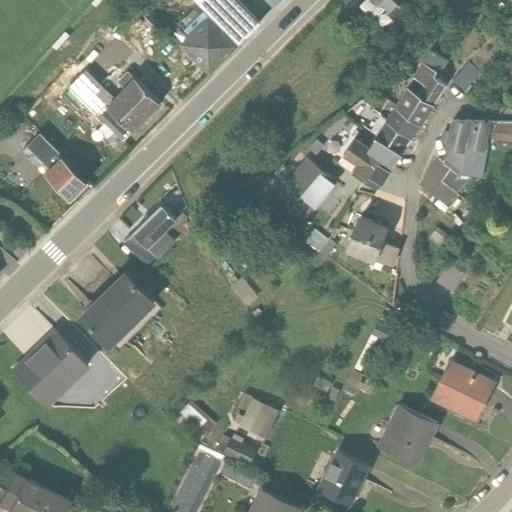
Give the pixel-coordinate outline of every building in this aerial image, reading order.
[(196,0),(238,43),(258,23),(235,0),(196,0)] [(262,0),(271,9),(282,0),(262,0)] [(179,45),(208,75),(237,47),(209,16),(179,45)] [(425,58),(409,81),(436,99),(449,80),(439,72),(441,69),(425,58)] [(470,58),(454,76),(468,88),(484,71),(470,58)] [(160,104),(133,77),(106,106),(133,133),(160,104)] [(82,95),(97,108),(110,94),(95,80),(82,95)] [(409,81),(396,101),(422,119),(436,99),(409,81)] [(396,101),(386,115),(412,133),(422,119),(396,101)] [(386,115),(376,129),(403,147),(412,133),(386,115)] [(486,144),(494,115),(454,116),(447,142),(467,147),(467,141),(486,144)] [(511,120),(497,120),(497,137),(511,136),(511,120)] [(376,129),(368,142),(394,160),(403,147),(376,129)] [(88,184),(37,133),(26,146),(47,169),(43,172),(71,200),(88,184)] [(353,164),(379,182),(394,160),(368,142),(356,133),(344,151),(356,159),(353,164)] [(339,176),(308,150),(285,179),(315,203),(339,176)] [(439,153),(420,180),(449,201),(469,175),(439,153)] [(177,220),(162,203),(122,242),(146,267),(175,239),(167,230),(177,220)] [(390,220),(360,208),(346,244),(377,256),(390,220)] [(437,223),(429,234),(439,242),(453,223),(440,213),(434,220),(437,223)] [(451,258),(437,281),(453,291),(467,268),(451,258)] [(156,304),(125,270),(77,316),(109,349),(156,304)] [(89,369),(54,330),(12,369),(47,408),(89,369)] [(496,381),(448,359),(430,399),(476,424),(496,381)] [(255,398),(242,427),(269,439),(282,411),(255,398)] [(438,426),(396,406),(376,450),(416,468),(438,426)] [(234,439),(227,454),(252,466),(260,451),(234,439)] [(369,469),(334,452),(315,491),(350,508),(369,469)] [(63,511),(70,500),(23,477),(6,511),(63,511)] [(294,511),(296,510),(254,493),(246,511),(294,511)]
